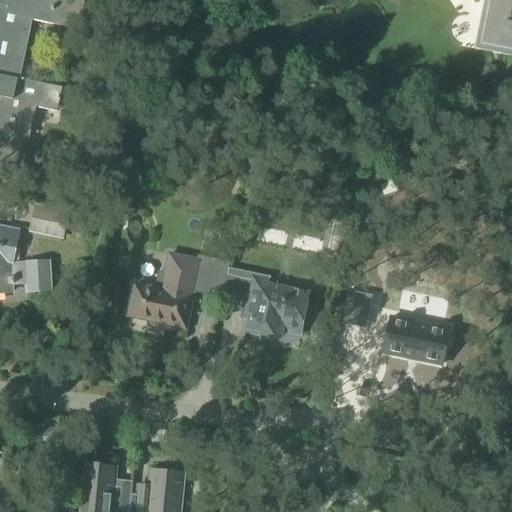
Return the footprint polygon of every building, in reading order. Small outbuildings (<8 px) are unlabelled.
[(0,0),(0,76),(3,77),(20,79),(32,22),(78,31),(84,2),(73,0),(0,0)] [(511,0),(489,0),(481,42),(511,48),(511,0)] [(62,88),(20,79),(3,77),(0,92),(0,169),(21,174),(35,108),(56,112),(62,88)] [(29,233),(63,240),(69,213),(34,206),(29,233)] [(12,262),(18,233),(0,229),(0,293),(11,293),(11,284),(28,283),(28,291),(49,290),(47,262),(8,264),(9,261),(12,262)] [(221,297),(228,263),(199,257),(198,261),(169,255),(165,275),(160,274),(156,290),(135,285),(129,314),(166,322),(166,326),(186,330),(186,329),(185,329),(193,291),(221,297)] [(228,263),(221,297),(244,302),(242,314),(249,315),(246,330),(249,330),(251,335),(258,336),(261,333),(277,336),(282,332),(284,325),(301,329),(303,321),(309,319),(312,305),(307,301),(309,294),(257,283),(258,277),(227,270),(228,263)] [(109,305),(111,292),(96,289),(93,302),(109,305)] [(353,327),(357,306),(370,309),(372,296),(349,291),(342,324),(353,327)] [(449,331),(391,318),(383,353),(442,366),(449,331)] [(127,511),(128,505),(112,504),(116,468),(83,465),(83,468),(74,467),(69,471),(68,486),(72,491),(80,492),(78,511),(127,511)] [(128,505),(127,511),(179,511),(183,479),(183,475),(172,474),(151,472),(149,492),(147,507),(131,505),(129,505),(128,505)]
